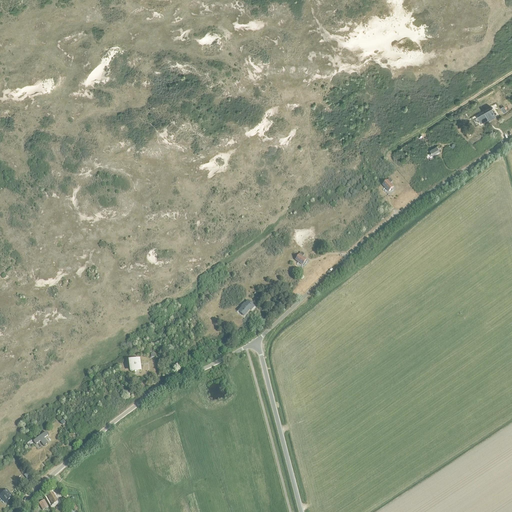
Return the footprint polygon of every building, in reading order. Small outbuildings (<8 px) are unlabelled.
[(484,113),(476,117),(480,124),(488,119),(488,120),(495,116),(495,115),(491,108),(484,112),(484,113)] [(430,150),(432,155),(439,151),(436,146),(430,150)] [(383,185),(388,192),(393,187),(390,184),(393,182),(390,179),(388,181),(383,185)] [(295,260),(302,265),(306,259),(302,257),(304,255),(301,252),(299,255),(295,260)] [(239,311),(244,316),(250,309),(251,310),(254,307),(248,301),(239,311)] [(130,361),(131,364),(129,366),(131,368),(132,371),(140,370),(139,364),(139,360),(130,361)] [(44,438),(48,436),(45,432),(33,442),(36,445),(40,441),(44,446),(48,443),(44,438)] [(0,495),(0,496),(6,503),(13,497),(7,490),(0,495)] [(38,503),(41,509),(42,511),(43,510),(48,508),(44,499),(38,503)]
